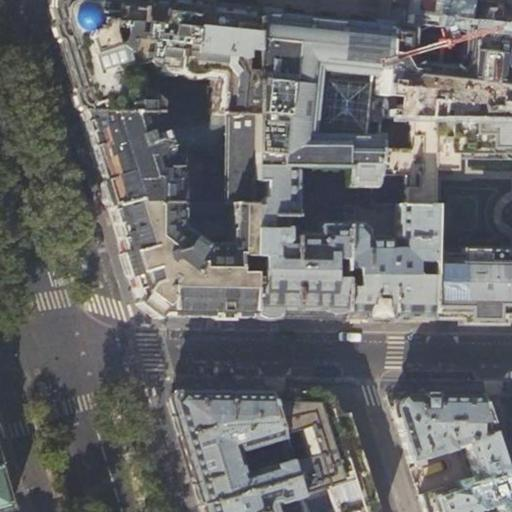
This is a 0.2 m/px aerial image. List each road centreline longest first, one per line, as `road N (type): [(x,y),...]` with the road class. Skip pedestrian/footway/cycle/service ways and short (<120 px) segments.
road 1 (residential): [(511,361),(54,350)]
road 2 (primary): [(54,350),(0,177)]
road 3 (primary): [(104,511),(54,350)]
